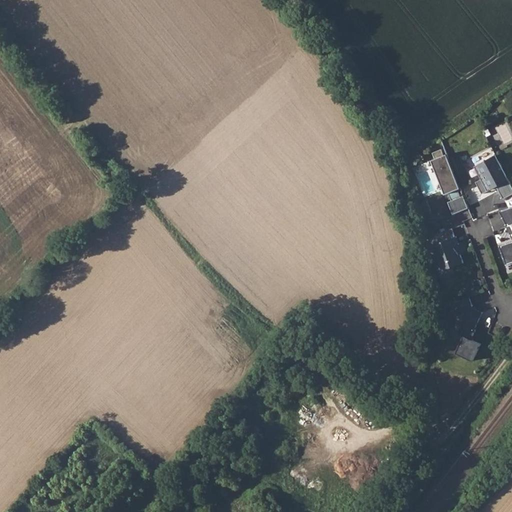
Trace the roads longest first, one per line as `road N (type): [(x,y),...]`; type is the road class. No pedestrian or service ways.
road 1 (track): [(429,452),(430,333),(402,145),(289,0)]
road 2 (track): [(511,351),(383,511)]
